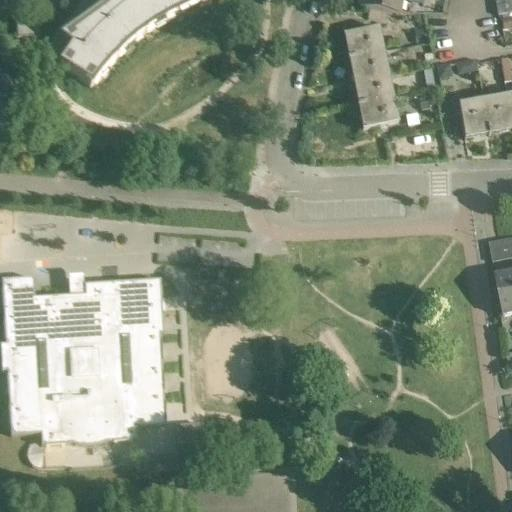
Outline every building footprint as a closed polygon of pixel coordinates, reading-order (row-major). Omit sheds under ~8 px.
[(104,0),(105,2),(103,9),(58,41),(70,52),(58,69),(90,91),(94,84),(99,78),(105,72),(110,65),(116,60),(122,54),(128,48),(135,43),(141,38),(148,34),(155,29),(162,25),(170,21),(177,18),(185,14),(192,11),(200,9),(211,6),(209,0),(104,0)] [(403,0),(360,0),(359,8),(401,16),(403,0)] [(511,16),(511,15),(511,2),(496,5),(498,18),(499,18),(511,16)] [(511,20),(511,19),(501,21),(502,33),(511,31),(511,20)] [(39,40),(39,27),(17,27),(17,41),(39,40)] [(425,31),(415,32),(417,46),(427,44),(425,31)] [(348,63),(384,56),(380,32),(343,39),(348,63)] [(353,86),(389,79),(384,56),(348,63),(353,86)] [(450,68),(438,70),(440,81),(452,79),(450,68)] [(432,72),(423,74),(426,90),(435,89),(432,72)] [(0,132),(13,132),(10,79),(0,79),(0,132)] [(357,110),(393,103),(389,79),(353,86),(357,110)] [(482,103),(488,139),(511,134),(511,133),(506,99),(482,103)] [(428,101),(420,102),(422,114),(430,112),(428,101)] [(393,103),(357,110),(362,134),(398,127),(393,103)] [(482,103),(458,107),(464,143),(488,139),(482,103)] [(511,251),(510,241),(500,243),(504,263),(511,261),(511,251)] [(511,318),(511,277),(496,280),(504,320),(511,318)] [(33,284),(1,286),(5,350),(0,350),(0,359),(1,378),(6,378),(11,442),(40,440),(41,452),(73,450),(77,451),(80,452),(84,452),(87,452),(91,452),(95,452),(99,451),(106,448),(138,446),(137,434),(167,432),(161,340),(164,340),(161,285),(83,290),(84,300),(35,303),(33,284)] [(199,428),(176,428),(177,448),(191,447),(200,447),(200,446),(199,428)]
